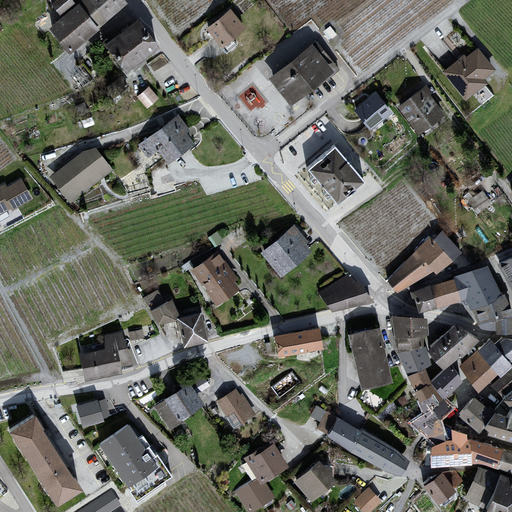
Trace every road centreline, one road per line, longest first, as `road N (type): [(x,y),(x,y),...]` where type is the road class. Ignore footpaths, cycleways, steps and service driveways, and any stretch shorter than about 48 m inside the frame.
road 1 (residential): [(0,400),(94,384),(386,300)]
road 2 (tertiary): [(386,300),(177,60),(137,0)]
road 3 (unknown): [(205,347),(237,389),(297,440)]
road 4 (tertiary): [(511,334),(386,300)]
